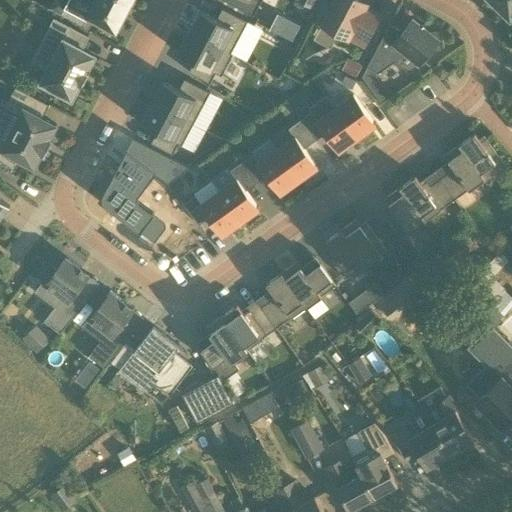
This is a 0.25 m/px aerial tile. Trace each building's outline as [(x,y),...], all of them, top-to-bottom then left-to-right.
[(68,0),(64,9),(85,20),(87,16),(97,21),(113,30),(116,31),(118,29),(117,29),(125,14),(126,15),(129,8),(128,8),(132,0),(68,0)] [(223,0),(253,16),(261,0),(223,0)] [(299,0),(316,9),(320,0),(299,0)] [(358,0),(334,0),(321,25),(344,37),(349,40),(352,34),(367,41),(380,16),(366,8),(367,4),(358,0)] [(511,0),(491,0),(510,18),(511,16),(511,0)] [(222,9),(217,19),(201,11),(190,32),(230,54),(247,22),(222,9)] [(53,18),(38,46),(41,48),(57,56),(49,72),(43,83),(50,87),(49,90),(63,98),(65,94),(72,98),(79,85),(80,86),(82,82),(87,73),(89,70),(87,69),(94,56),(82,49),(88,37),(53,18)] [(389,25),(367,67),(379,73),(400,58),(397,55),(400,50),(419,65),(431,50),(439,49),(438,41),(439,40),(438,40),(437,32),(430,33),(413,19),(402,31),(389,25)] [(236,51),(249,58),(266,28),(252,21),(236,51)] [(293,22),(285,36),(292,40),(300,25),(293,22)] [(233,55),(230,54),(190,32),(179,53),(194,61),(189,72),(210,83),(216,73),(221,76),(233,55)] [(348,58),(342,70),(356,77),(362,65),(348,58)] [(345,75),(341,83),(351,88),(355,80),(345,75)] [(376,75),(366,83),(381,102),(390,95),(376,75)] [(184,79),(179,90),(164,82),(152,103),(193,124),(210,92),(184,79)] [(0,137),(0,165),(13,174),(20,159),(35,167),(42,153),(45,154),(52,140),(50,139),(57,125),(43,117),(49,104),(16,86),(4,108),(19,116),(6,141),(0,137)] [(313,106),(322,117),(338,104),(330,93),(313,106)] [(354,95),(336,108),(357,137),(375,124),(354,95)] [(286,100),(278,105),(285,115),(293,110),(286,100)] [(152,103),(141,124),(157,132),(151,143),(173,154),(178,144),(182,145),(193,124),(152,103)] [(312,112),(300,121),(315,141),(326,133),(339,151),(357,137),(336,108),(318,121),(312,112)] [(289,128),(296,137),(278,150),(299,179),(317,166),(304,149),(315,141),(300,121),(289,128)] [(485,179),(484,180),(487,184),(503,172),(499,167),(504,164),(486,139),(481,142),(475,134),(460,145),(485,179)] [(104,195),(103,197),(104,199),(104,201),(105,203),(106,205),(107,207),(108,208),(110,209),(138,231),(151,215),(131,199),(152,172),(166,184),(188,168),(142,144),(105,191),(104,193),(104,195)] [(449,172),(439,179),(454,200),(468,189),(469,191),(484,180),(485,179),(460,145),(444,156),(450,164),(445,168),(449,172)] [(242,162),(257,183),(268,175),(279,192),(280,193),(299,179),(278,150),(260,163),(254,154),(242,162)] [(219,192),(241,221),(259,208),(258,207),(246,191),(257,183),(242,162),(230,171),(236,179),(219,192)] [(179,175),(169,183),(177,193),(183,188),(184,182),(179,175)] [(416,177),(400,188),(425,222),(441,211),(440,210),(454,200),(439,179),(430,186),(427,182),(422,185),(416,177)] [(425,222),(400,188),(385,199),(391,207),(386,211),(404,236),(409,232),(410,233),(425,222)] [(219,192),(201,205),(194,196),(184,204),(199,225),(209,217),(221,234),(220,234),(221,235),(241,221),(219,192)] [(0,218),(10,206),(0,198),(0,218)] [(341,230),(366,265),(381,254),(380,253),(385,249),(367,224),(362,228),(356,219),(341,230)] [(366,265),(341,230),(325,241),(332,250),(327,254),(345,279),(350,275),(351,276),(366,265)] [(414,247),(403,254),(413,268),(423,260),(414,247)] [(78,290),(90,275),(66,257),(57,269),(53,266),(41,281),(62,298),(44,321),(60,334),(88,298),(78,290)] [(297,262),(282,273),(307,308),(322,297),(321,296),(336,285),(321,265),(311,272),(308,267),(303,271),(297,262)] [(386,266),(375,275),(384,287),(399,277),(391,266),(388,268),(386,266)] [(504,289),(482,267),(457,292),(462,297),(475,309),(490,326),(503,314),(490,302),(504,289)] [(307,308),(282,273),(266,284),(272,293),(267,296),(271,301),(261,307),(276,328),(291,318),(291,319),(307,308)] [(375,284),(362,293),(370,304),(382,294),(375,284)] [(393,290),(378,302),(392,319),(406,307),(393,290)] [(123,324),(134,310),(111,292),(90,319),(107,333),(89,356),(105,368),(133,332),(123,324)] [(462,297),(451,308),(464,321),(475,309),(462,297)] [(267,335),(276,328),(261,307),(252,314),(249,310),(244,313),(238,305),(222,316),(247,351),(263,340),(262,338),(267,335)] [(365,335),(380,319),(371,310),(356,325),(365,335)] [(216,339),(202,349),(203,350),(224,379),(239,369),(233,361),(240,356),(247,351),(222,316),(215,321),(207,327),(210,331),(213,336),(216,339)] [(152,322),(117,368),(142,387),(153,374),(171,388),(191,361),(173,347),(178,341),(152,322)] [(36,325),(23,338),(37,352),(50,339),(36,325)] [(16,357),(2,371),(27,397),(42,382),(16,357)] [(349,364),(360,382),(371,375),(360,357),(349,364)] [(89,361),(82,370),(92,378),(100,369),(89,361)] [(322,365),(307,373),(314,386),(314,387),(330,379),(322,365)] [(2,371),(0,373),(0,398),(13,411),(27,397),(2,371)] [(184,393),(200,419),(234,399),(219,373),(184,393)] [(501,425),(510,416),(511,417),(511,385),(501,374),(475,399),(501,425)] [(467,422),(448,395),(424,410),(432,424),(450,455),(474,441),(464,424),(467,422)] [(0,398),(0,423),(13,411),(0,398)] [(261,400),(247,408),(255,421),(269,414),(261,400)] [(171,409),(179,430),(190,426),(182,405),(171,409)] [(223,418),(236,442),(250,434),(242,419),(236,422),(232,414),(223,418)] [(409,418),(397,426),(413,454),(416,452),(426,469),(450,455),(432,424),(418,433),(409,418)] [(307,420),(293,428),(309,456),(322,448),(307,420)] [(361,475),(373,498),(398,484),(383,456),(393,451),(383,433),(374,423),(358,431),(367,448),(352,457),(361,475)] [(325,468),(348,511),(373,498),(361,475),(352,480),(341,459),(325,468)] [(223,511),(206,480),(194,486),(207,511),(223,511)] [(283,486),(296,511),(323,511),(315,496),(305,501),(294,480),(283,486)] [(207,511),(194,486),(192,482),(181,489),(193,511),(207,511)] [(283,511),(296,511),(283,486),(272,492),(283,511)]
